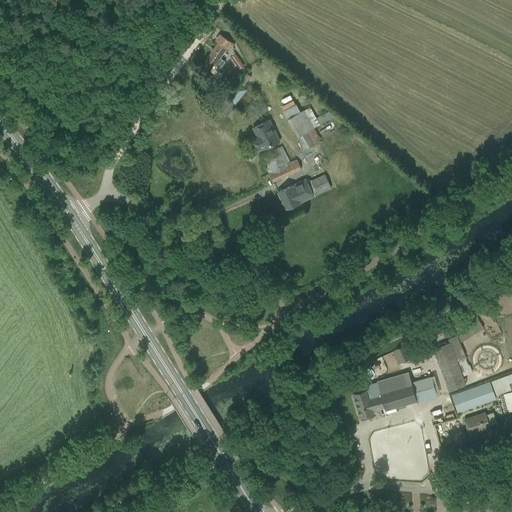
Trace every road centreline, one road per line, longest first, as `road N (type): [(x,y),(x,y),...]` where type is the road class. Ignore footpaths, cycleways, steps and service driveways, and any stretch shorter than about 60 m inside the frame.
road 1 (secondary): [(254,511),(69,217)]
road 2 (unclassified): [(283,305),(323,294),(511,170)]
road 3 (unclassified): [(295,511),(379,485),(511,498)]
road 4 (track): [(109,192),(110,163),(211,15)]
road 5 (unclassified): [(283,305),(109,192)]
road 6 (unknown): [(379,485),(365,453),(367,429),(373,420),(429,406)]
